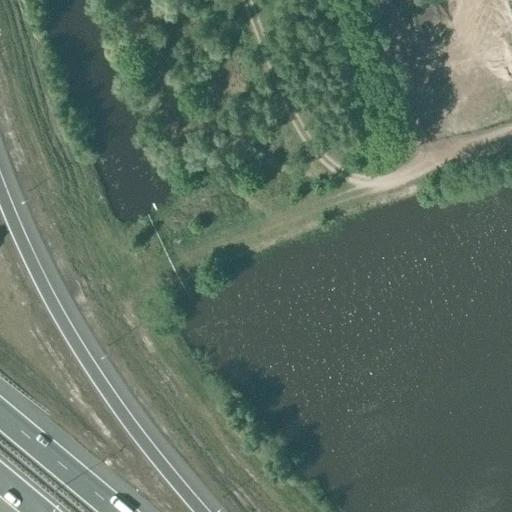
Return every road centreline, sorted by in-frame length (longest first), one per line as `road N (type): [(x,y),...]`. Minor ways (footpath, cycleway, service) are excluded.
road 1 (motorway): [(203,511),(79,348),(0,188)]
road 2 (track): [(438,165),(377,185),(326,160),(284,101),(243,0)]
road 3 (track): [(438,165),(375,0)]
road 4 (motorway): [(118,511),(0,413)]
